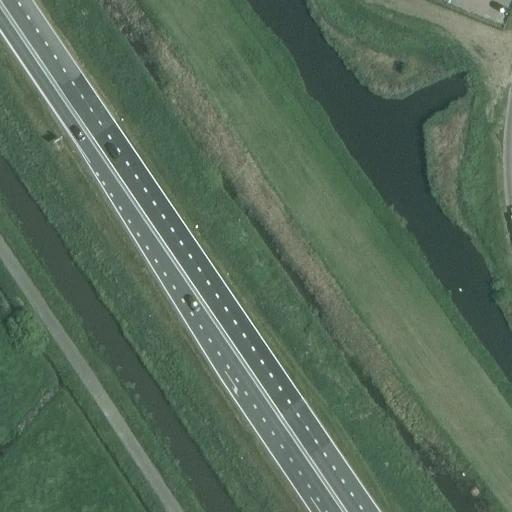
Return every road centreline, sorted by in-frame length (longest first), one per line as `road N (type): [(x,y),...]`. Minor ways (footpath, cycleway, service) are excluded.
road 1 (trunk): [(344,511),(0,3)]
road 2 (unclassified): [(173,511),(0,241)]
